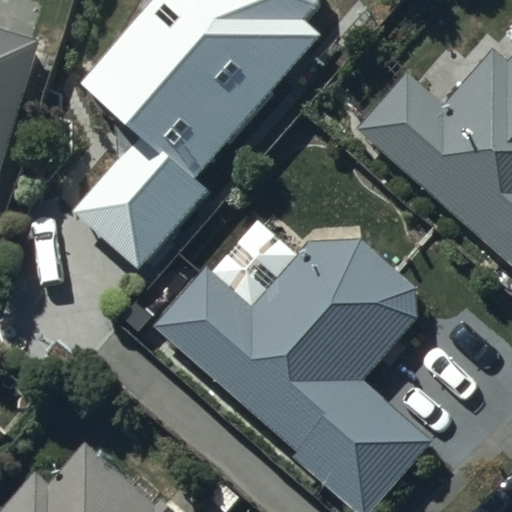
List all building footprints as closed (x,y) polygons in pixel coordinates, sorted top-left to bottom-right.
[(154,0),(81,93),(126,158),(73,222),(139,280),(207,195),(198,187),(312,52),(299,29),(300,29),(302,27),(305,25),(307,23),(309,21),(310,19),(312,16),(313,14),(314,11),(315,8),(316,6),(316,3),(316,0),(154,0)] [(0,196),(45,59),(0,44),(0,196)] [(511,75),(496,62),(446,119),(411,89),(364,142),(511,270),(511,75)] [(368,251),(317,257),(303,273),(264,238),(216,290),(206,281),(155,339),(347,511),(394,511),(440,462),(368,398),(427,333),(423,302),(368,251)] [(152,511),(88,458),(53,500),(39,489),(19,511),(152,511)]
